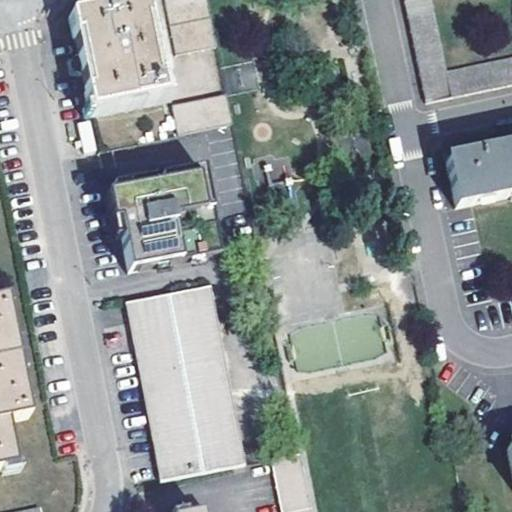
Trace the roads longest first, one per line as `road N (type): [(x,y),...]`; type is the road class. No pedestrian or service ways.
road 1 (residential): [(12,1),(100,458),(101,510)]
road 2 (residential): [(511,353),(470,351),(444,324),(404,129)]
road 3 (residential): [(404,129),(377,0)]
